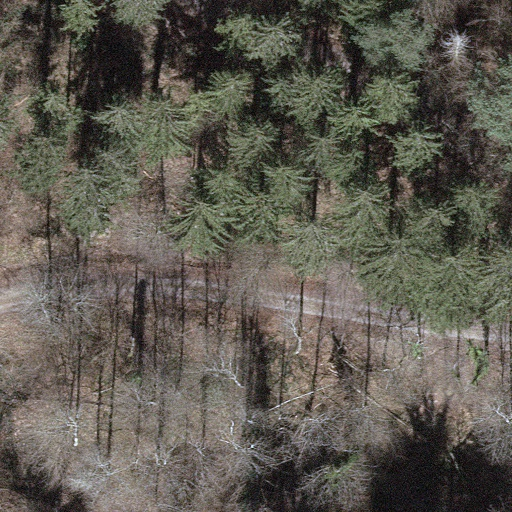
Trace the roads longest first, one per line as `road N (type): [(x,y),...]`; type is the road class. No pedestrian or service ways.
road 1 (track): [(511,333),(128,279),(35,284),(0,298)]
road 2 (track): [(511,144),(202,0)]
